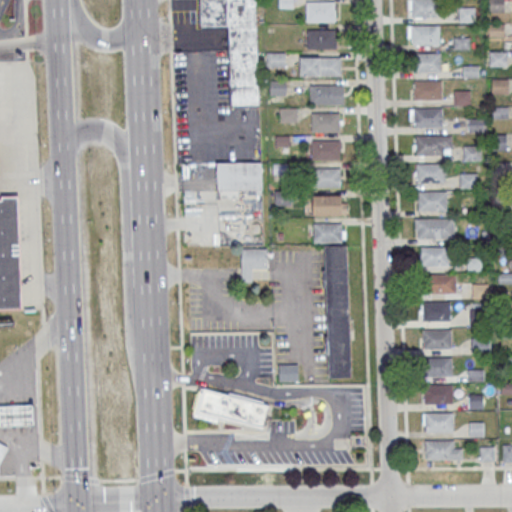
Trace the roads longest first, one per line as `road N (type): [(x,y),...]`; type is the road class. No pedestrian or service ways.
road 1 (residential): [(388,511),(370,0)]
road 2 (primary): [(151,373),(139,20)]
road 3 (primary): [(62,151),(78,503)]
road 4 (primary): [(151,373),(134,352),(119,149),(108,134),(84,130),(62,151)]
road 5 (residential): [(388,497),(156,498)]
road 6 (primary): [(56,0),(62,151)]
road 7 (primary): [(156,498),(151,373)]
road 8 (residential): [(511,496),(388,497)]
